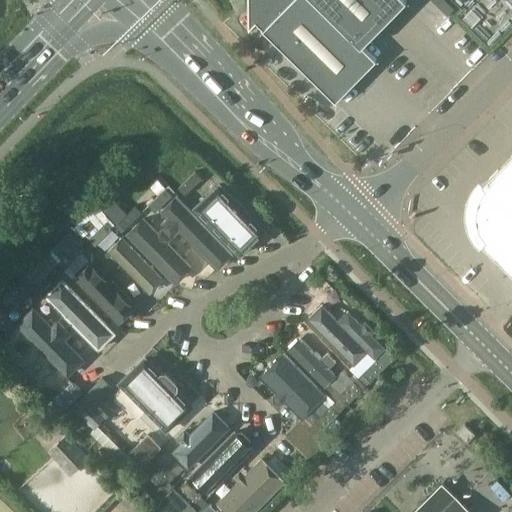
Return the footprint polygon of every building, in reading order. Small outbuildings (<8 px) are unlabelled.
[(335,101),(376,60),(362,46),(406,1),(405,0),(252,0),(252,13),(266,26),(262,30),(335,101)] [(511,276),(511,155),(481,187),(485,191),(482,195),(479,201),(477,205),(475,210),(475,215),(475,219),(476,225),(478,231),(480,235),(483,239),(485,242),(481,247),(511,276)] [(160,175),(167,186),(184,175),(177,164),(160,175)] [(195,172),(178,189),(185,195),(202,178),(195,172)] [(221,186),(200,204),(239,247),(260,229),(221,186)] [(165,189),(148,206),(155,213),(172,196),(165,189)] [(176,200),(164,212),(215,263),(227,251),(176,200)] [(135,206),(119,222),(125,229),(142,212),(135,206)] [(177,282),(191,268),(144,219),(130,232),(177,282)] [(105,223),(88,239),(95,246),(112,230),(105,223)] [(146,290),(159,279),(122,238),(109,249),(146,290)] [(78,243),(61,260),(68,267),(85,250),(78,243)] [(117,319),(132,305),(90,261),(75,275),(117,319)] [(54,267),(38,284),(44,290),(61,273),(54,267)] [(24,278),(5,298),(13,307),(33,287),(25,279),(24,278)] [(100,347),(113,334),(61,281),(48,294),(100,347)] [(31,290),(14,307),(21,314),(37,297),(31,290)] [(323,303),(309,317),(353,363),(367,350),(323,303)] [(32,304),(14,322),(68,376),(87,357),(32,304)] [(297,335),(285,347),(326,387),(338,375),(297,335)] [(377,358),(362,373),(370,381),(378,373),(395,357),(394,355),(388,349),(378,359),(377,358)] [(283,353),(262,374),(303,416),(324,396),(283,353)] [(145,356),(117,383),(118,383),(167,433),(194,406),(178,389),(178,384),(166,372),(161,372),(145,356)] [(353,381),(338,396),(347,405),(362,390),(353,381)] [(71,382),(49,404),(60,414),(82,392),(71,382)] [(321,442),(305,458),(308,461),(310,463),(332,440),(333,438),(324,429),(338,413),(331,406),(312,427),(310,425),(307,429),(321,442)] [(172,450),(188,466),(228,426),(212,410),(172,450)] [(466,443),(475,435),(464,424),(456,433),(466,443)] [(99,427),(92,435),(115,457),(122,449),(99,427)] [(192,476),(205,489),(249,445),(236,432),(192,476)] [(73,476),(91,460),(66,434),(48,450),(73,476)] [(160,458),(145,473),(160,489),(169,481),(170,482),(177,475),(160,458)] [(218,500),(229,511),(248,511),(283,480),(262,458),(218,500)] [(186,481),(177,490),(183,496),(192,505),(201,496),(186,481)] [(470,511),(442,484),(414,511),(470,511)] [(140,486),(132,493),(149,509),(150,509),(156,502),(140,486)]
